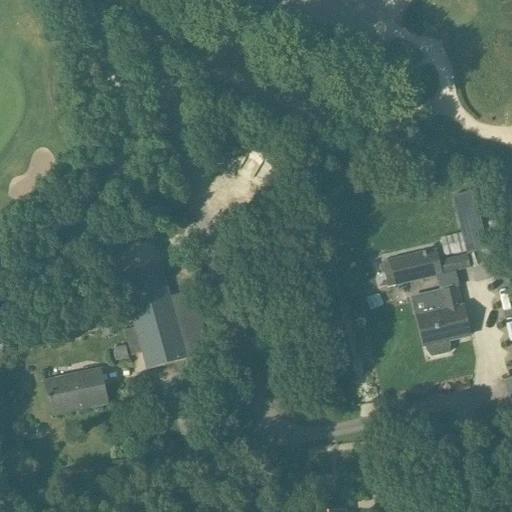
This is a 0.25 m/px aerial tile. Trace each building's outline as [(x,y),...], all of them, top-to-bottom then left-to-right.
[(247,154),(243,178),(259,181),(263,157),(247,154)] [(466,252),(462,235),(440,239),(444,257),(466,252)] [(440,261),(438,253),(391,263),(383,265),(389,290),(444,278),(443,276),(471,270),(468,255),(440,261)] [(188,361),(162,266),(121,278),(135,330),(125,332),(128,344),(138,342),(146,372),(188,361)] [(433,318),(419,321),(425,348),(426,348),(427,353),(431,359),(447,356),(449,349),(448,344),(470,339),(464,311),(463,311),(458,292),(442,295),(428,298),(433,318)] [(108,406),(101,373),(46,383),(52,418),(108,406)]
